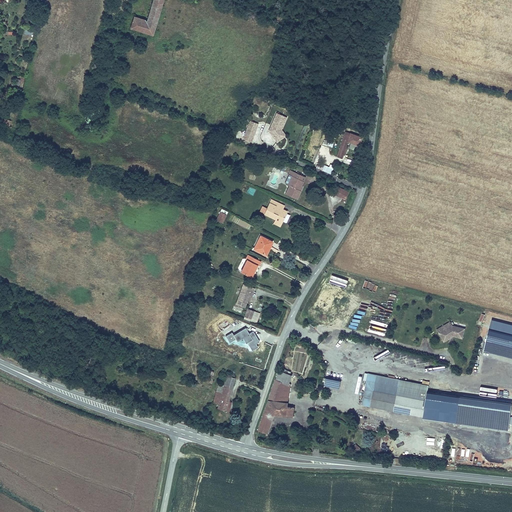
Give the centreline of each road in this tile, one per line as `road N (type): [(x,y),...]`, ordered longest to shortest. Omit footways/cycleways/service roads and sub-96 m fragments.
road 1 (tertiary): [(243,445),(287,326),(366,178),(396,0)]
road 2 (primary): [(0,363),(87,405),(179,435)]
road 3 (primary): [(181,426),(0,363)]
road 4 (primary): [(363,466),(511,481)]
road 5 (unknown): [(261,124),(262,137),(287,156),(362,189)]
road 6 (primary): [(240,453),(363,466)]
road 7 (primary): [(363,466),(243,445)]
